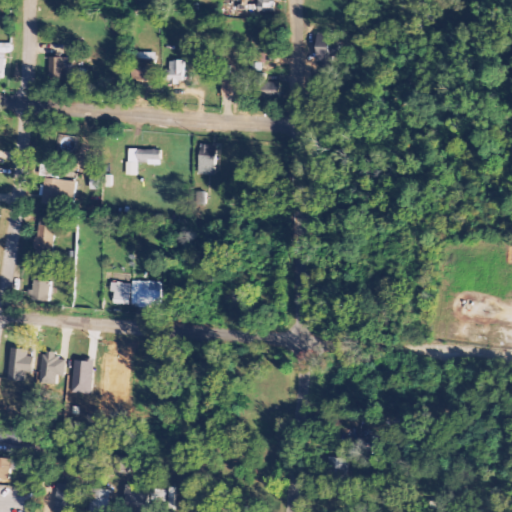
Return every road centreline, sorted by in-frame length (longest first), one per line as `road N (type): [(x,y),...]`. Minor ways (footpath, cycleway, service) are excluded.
road 1 (residential): [(292,511),(304,342),(295,0)]
road 2 (residential): [(0,314),(354,346)]
road 3 (residential): [(0,307),(27,103),(28,0)]
road 4 (residential): [(0,100),(297,125)]
